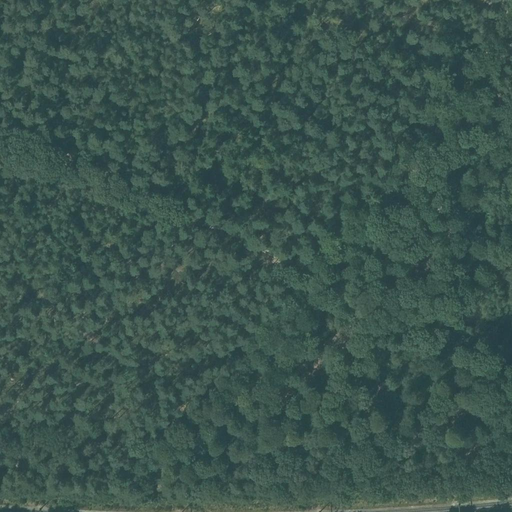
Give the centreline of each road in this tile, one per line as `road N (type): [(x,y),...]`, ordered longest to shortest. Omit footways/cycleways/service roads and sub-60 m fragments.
road 1 (track): [(160,468),(511,24)]
road 2 (track): [(0,135),(315,274)]
road 3 (track): [(0,466),(160,468)]
